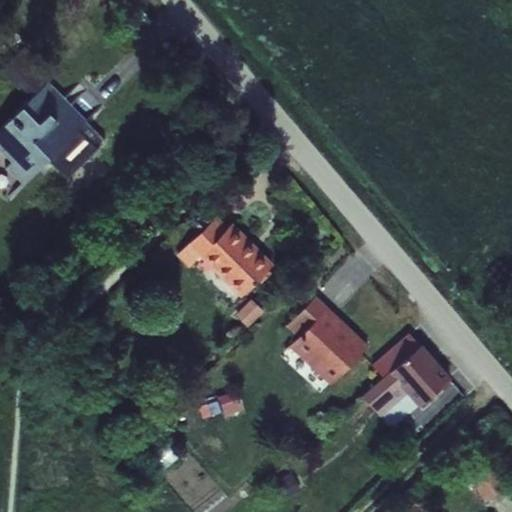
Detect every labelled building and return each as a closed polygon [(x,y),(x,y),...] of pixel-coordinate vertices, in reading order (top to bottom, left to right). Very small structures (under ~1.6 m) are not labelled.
[(0,199),(3,202),(52,155),(68,172),(102,138),(93,129),(85,137),(78,130),(89,119),(50,79),(20,48),(0,67),(30,98),(25,103),(0,127),(0,199)] [(198,253),(239,296),(274,263),(232,220),(227,225),(214,212),(172,251),(185,265),(198,253)] [(327,305),(315,294),(285,325),(297,337),(289,345),(329,383),(367,343),(327,305)] [(361,396),(379,416),(408,391),(420,405),(453,376),(423,341),(420,344),(408,331),(371,364),(382,377),(361,396)] [(471,477),(484,500),(507,487),(494,464),(471,477)]
